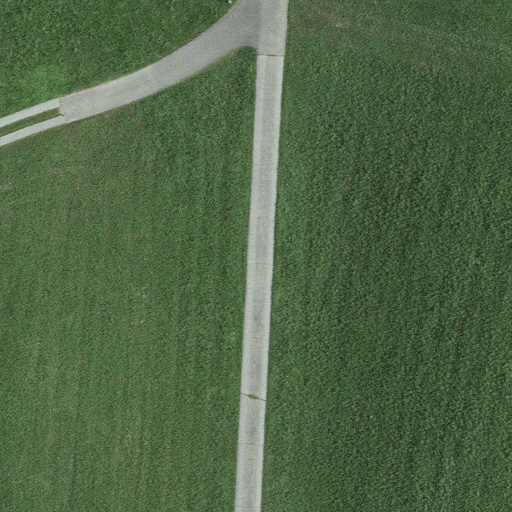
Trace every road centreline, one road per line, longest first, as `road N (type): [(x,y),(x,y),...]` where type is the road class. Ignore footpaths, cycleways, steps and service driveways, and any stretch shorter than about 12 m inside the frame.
road 1 (track): [(273,0),(247,511)]
road 2 (track): [(271,12),(162,77),(0,134)]
